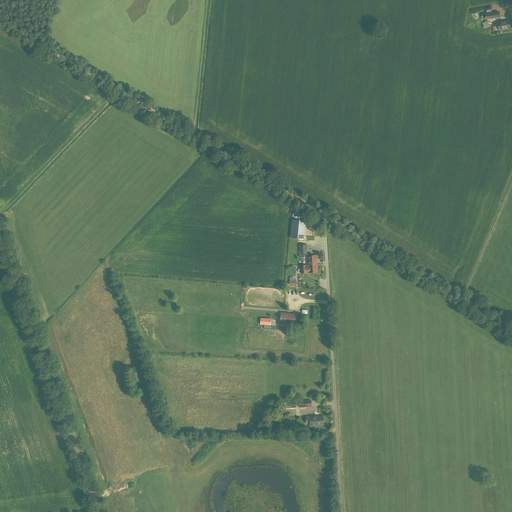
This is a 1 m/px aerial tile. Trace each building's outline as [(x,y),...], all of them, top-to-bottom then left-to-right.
[(485,20),(500,18),(499,11),(484,14),(485,20)] [(497,24),(494,24),(495,31),(498,30),(506,28),(510,27),(509,21),(504,22),(504,21),(496,23),(497,24)] [(305,220),(293,218),(291,238),(303,239),(305,220)] [(305,231),(308,231),(309,241),(317,241),(316,224),(308,225),(308,226),(305,227),(305,231)] [(299,258),(304,257),(304,256),(307,256),(307,254),(307,244),(298,245),(299,253),(299,258)] [(307,265),(317,265),(317,258),(316,255),(307,256),(307,259),(307,265)] [(300,273),(317,272),(317,265),(307,265),(300,266),(300,273)] [(280,322),(281,322),(280,326),(288,326),(288,322),(295,323),(296,314),(289,314),(289,313),(280,313),(280,322)] [(134,382),(137,380),(140,379),(138,372),(131,375),(134,382)] [(317,416),(306,416),(306,423),(310,423),(310,426),(317,426),(317,425),(324,425),(323,416),(317,416)]
